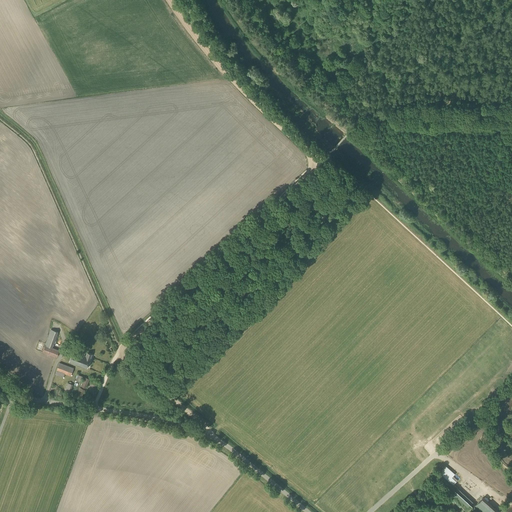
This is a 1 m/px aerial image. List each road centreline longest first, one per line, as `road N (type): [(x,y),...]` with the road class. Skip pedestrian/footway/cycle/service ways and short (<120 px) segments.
road 1 (unclassified): [(307,511),(232,450),(191,428),(0,395)]
road 2 (track): [(326,156),(117,352)]
road 3 (track): [(347,134),(511,291)]
road 4 (track): [(170,0),(253,102),(318,163)]
road 5 (track): [(347,134),(268,58),(224,0)]
road 6 (track): [(511,109),(357,117),(353,128)]
road 7 (unknown): [(374,511),(427,463),(451,465),(484,486)]
road 8 (track): [(117,352),(214,438)]
